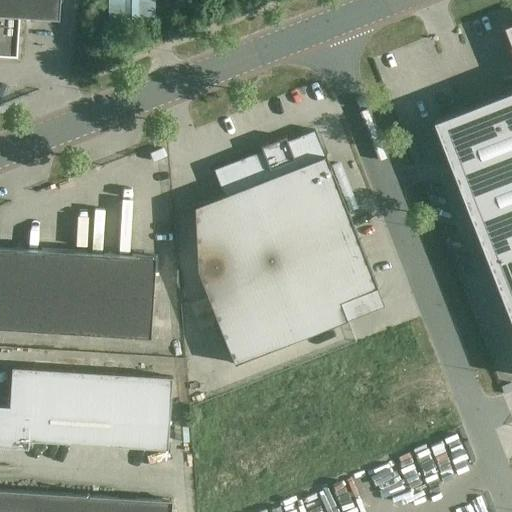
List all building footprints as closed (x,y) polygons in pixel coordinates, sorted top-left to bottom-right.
[(0,0),(0,56),(17,57),(19,17),(59,20),(60,0),(0,0)] [(109,0),(110,27),(157,28),(157,0),(109,0)] [(511,25),(506,28),(511,42),(511,90),(433,121),(511,323),(511,25)] [(224,195),(194,206),(197,270),(234,364),(348,320),(341,302),(378,287),(326,155),(325,155),(315,130),(286,137),(261,146),(262,150),(214,169),(224,195)] [(0,327),(151,337),(156,255),(0,245),(0,327)] [(0,404),(0,446),(28,448),(28,440),(167,449),(172,376),(11,366),(8,406),(0,404)] [(170,511),(171,500),(0,489),(0,511),(170,511)]
